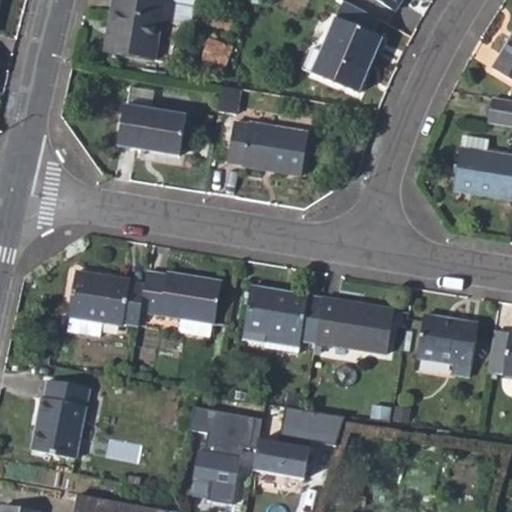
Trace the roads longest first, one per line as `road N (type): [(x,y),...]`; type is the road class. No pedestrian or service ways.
road 1 (residential): [(368,250),(15,188)]
road 2 (residential): [(368,250),(415,105),(472,0)]
road 3 (residential): [(61,0),(15,188)]
road 4 (residential): [(511,274),(368,250)]
